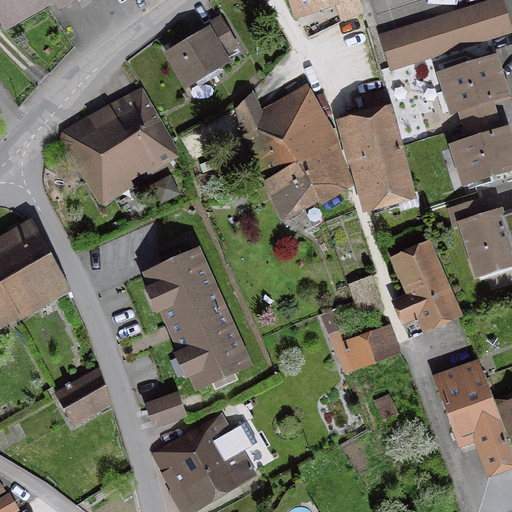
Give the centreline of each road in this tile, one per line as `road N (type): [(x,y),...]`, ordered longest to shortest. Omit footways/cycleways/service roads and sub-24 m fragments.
road 1 (residential): [(5,163),(37,203),(76,280),(153,511)]
road 2 (residential): [(182,0),(5,163)]
